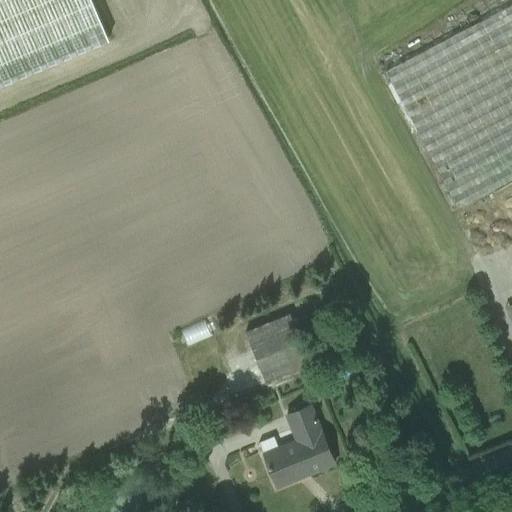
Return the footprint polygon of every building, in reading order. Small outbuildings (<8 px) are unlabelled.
[(401,0),(370,16),(376,28),(431,0),(401,0)] [(511,7),(393,69),(462,202),(511,177),(511,7)] [(511,305),(496,312),(511,349),(511,305)] [(296,317),(253,332),(272,385),(315,369),(296,317)] [(212,325),(187,338),(193,351),(219,338),(212,325)] [(285,442),(247,456),(259,492),(330,467),(308,404),(276,415),(285,442)]
